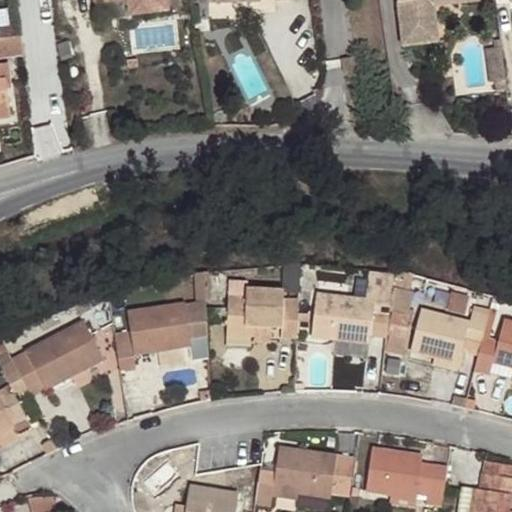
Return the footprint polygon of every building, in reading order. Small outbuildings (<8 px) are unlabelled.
[(128,0),(131,15),(169,10),(167,0),(94,0),(95,4),(123,0),(128,0)] [(394,0),(400,46),(436,42),(432,6),(431,0),(394,0)] [(0,58),(26,54),(23,34),(0,37),(0,58)] [(499,48),(484,49),(487,82),(502,80),(499,48)] [(362,74),(360,60),(344,62),(347,77),(362,74)] [(0,120),(9,119),(4,82),(0,82),(0,120)] [(303,265),(287,265),(287,292),(303,292),(303,265)] [(208,306),(206,272),(193,275),(195,308),(208,306)] [(312,335),(370,343),(371,338),(374,314),(390,316),(395,275),(370,272),(367,299),(318,292),(312,335)] [(298,337),(300,300),(284,299),(284,291),(230,289),(228,335),(257,336),(257,328),(271,328),(283,329),(283,336),(298,337)] [(455,289),(450,310),(471,316),(477,295),(455,289)] [(475,305),(473,312),(490,317),(491,309),(475,305)] [(210,360),(208,306),(195,308),(185,309),(184,306),(129,313),(132,333),(115,335),(119,371),(137,369),(136,355),(193,348),(195,363),(210,360)] [(423,309),(412,350),(436,356),(460,362),(463,352),(467,338),(483,342),(488,321),(490,317),(473,312),(471,322),(423,309)] [(387,341),(390,316),(374,314),(371,338),(387,341)] [(511,321),(506,320),(500,344),(491,341),(496,323),(488,321),(483,342),(479,356),(476,370),(491,374),(495,362),(511,366),(511,321)] [(85,323),(14,360),(15,362),(31,394),(43,387),(45,390),(104,360),(85,323)] [(257,328),(257,336),(271,336),(271,328),(257,328)] [(467,338),(463,352),(479,356),(483,342),(467,338)] [(460,362),(436,356),(434,366),(458,373),(460,362)] [(20,403),(32,397),(31,394),(15,362),(3,368),(11,385),(15,392),(0,399),(0,446),(34,429),(20,403)] [(0,390),(0,399),(15,392),(11,385),(0,390)] [(277,475),(262,473),(256,505),(272,507),(274,496),(275,490),(299,494),(331,499),(337,456),(281,447),(277,475)] [(444,508),(449,469),(422,465),(423,458),(374,452),(368,493),(418,500),(417,504),(444,508)] [(351,501),(357,459),(337,456),(331,499),(351,501)] [(510,511),(511,508),(511,503),(511,480),(485,476),(482,491),(475,490),(471,511),(510,511)] [(275,490),(274,496),(298,500),(299,494),(275,490)] [(236,511),(238,498),(192,491),(190,506),(189,511),(236,511)]
